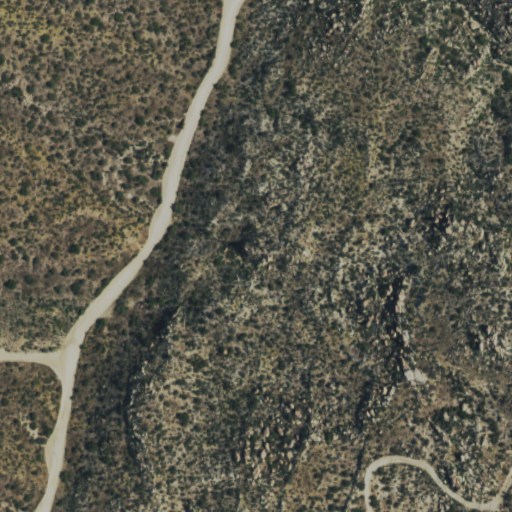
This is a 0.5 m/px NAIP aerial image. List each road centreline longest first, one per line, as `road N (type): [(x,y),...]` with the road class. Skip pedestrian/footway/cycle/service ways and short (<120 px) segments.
road 1 (residential): [(240,0),(238,32),(191,148),(176,239),(122,285),(82,357),(53,511)]
road 2 (track): [(372,511),(368,476),(393,457),(424,463),(450,496),(476,508),(502,497),(511,475)]
